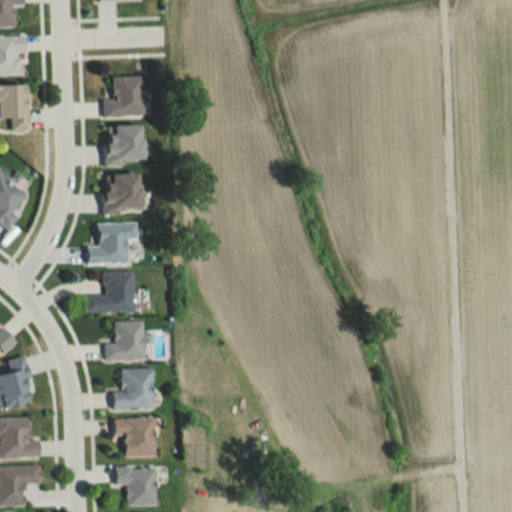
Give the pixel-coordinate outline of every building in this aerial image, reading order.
[(0,0),(0,27),(13,27),(13,6),(21,6),(21,0),(0,0)] [(22,35),(0,34),(0,75),(22,76),(22,35)] [(109,76),(109,97),(100,97),(100,117),(141,116),(140,75),(109,76)] [(0,83),(0,117),(9,117),(9,129),(25,129),(24,83),(0,83)] [(103,163),(140,162),(139,123),(101,124),(103,163)] [(0,222),(4,225),(28,193),(0,172),(0,222)] [(100,211),(138,212),(138,173),(101,173),(100,211)] [(84,263),(125,262),(125,240),(134,239),(133,222),(94,223),(94,245),(84,245),(84,263)] [(130,271),(100,272),(100,295),(81,295),(81,312),(130,311),(130,271)] [(141,321),(111,321),(111,343),(102,343),(102,360),(142,360),(141,321)] [(0,349),(12,339),(0,327),(0,349)] [(0,372),(0,407),(26,401),(24,391),(30,390),(22,355),(4,359),(6,371),(0,372)] [(150,408),(150,368),(118,368),(118,391),(109,391),(109,408),(150,408)] [(24,416),(0,416),(0,457),(36,456),(35,438),(25,439),(24,416)] [(151,417),(111,417),(111,435),(121,435),(121,456),(152,456),(151,417)] [(0,506),(21,506),(21,482),(37,482),(37,465),(0,465),(0,506)] [(153,505),(153,466),(112,466),(112,484),(123,484),(123,505),(153,505)]
